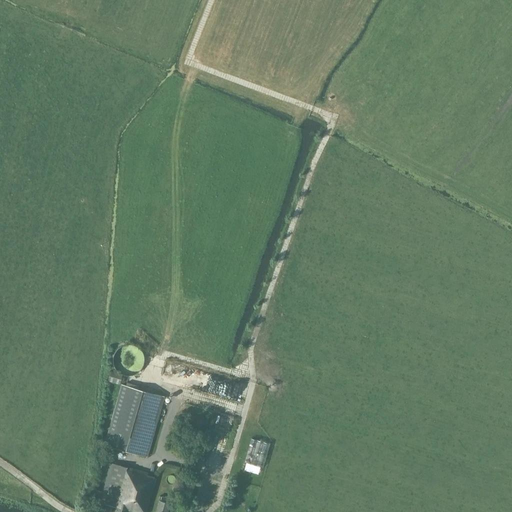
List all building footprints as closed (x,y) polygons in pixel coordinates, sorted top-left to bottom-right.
[(144,363),(144,357),(142,351),(136,347),(130,345),(124,346),(119,348),(115,353),(113,358),(113,363),(115,368),(118,372),(121,374),(126,376),(131,376),(136,374),(141,370),(144,363)] [(110,371),(108,380),(120,384),(121,382),(123,382),(125,377),(122,376),(123,375),(110,371)] [(164,396),(122,385),(105,445),(147,456),(164,396)] [(251,439),(244,462),(263,467),(270,444),(251,439)] [(104,493),(96,491),(94,501),(116,507),(114,511),(127,511),(128,510),(136,511),(146,511),(156,478),(148,476),(148,473),(111,464),(104,493)] [(160,497),(159,501),(160,501),(157,511),(167,511),(170,504),(169,503),(169,501),(167,501),(168,499),(160,497)]
